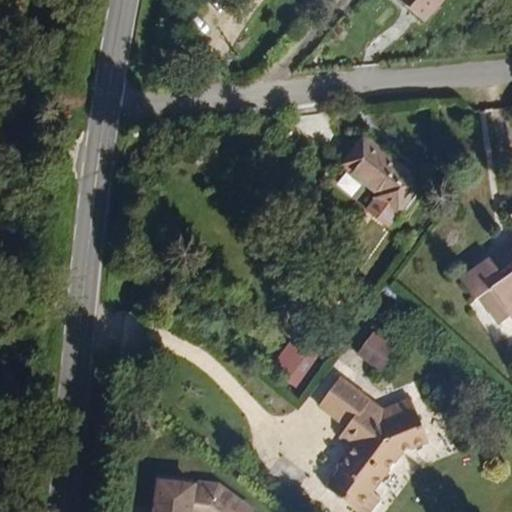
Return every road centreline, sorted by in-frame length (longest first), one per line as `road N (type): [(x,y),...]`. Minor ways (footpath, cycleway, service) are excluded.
road 1 (unclassified): [(93,103),(511,72)]
road 2 (primary): [(54,511),(93,103)]
